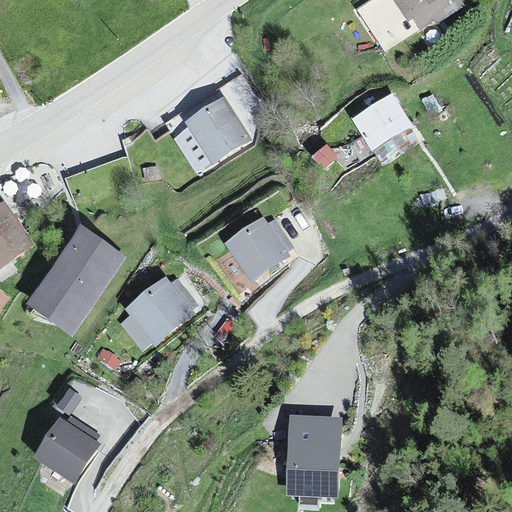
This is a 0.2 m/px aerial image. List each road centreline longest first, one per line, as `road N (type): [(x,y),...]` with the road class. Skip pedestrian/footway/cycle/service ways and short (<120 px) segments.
road 1 (residential): [(99,511),(161,417),(292,319),(511,211)]
road 2 (tertiary): [(0,151),(227,0)]
